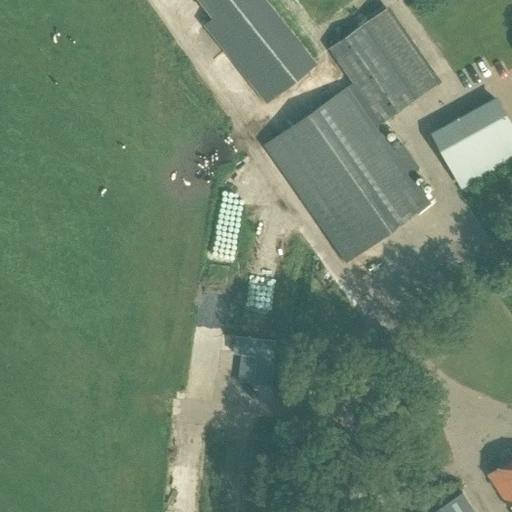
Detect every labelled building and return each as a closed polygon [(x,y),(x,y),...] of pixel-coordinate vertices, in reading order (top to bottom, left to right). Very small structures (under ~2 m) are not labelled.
[(311,76),(306,69),(250,0),(233,0),(222,10),(283,88),(288,95),(311,76)] [(378,9),(323,46),(374,122),(429,85),(378,9)] [(345,262),(419,210),(429,203),(348,87),(264,145),(345,262)] [(431,133),(457,182),(511,152),(511,131),(494,99),(431,133)] [(204,176),(213,183),(229,166),(220,158),(204,176)] [(235,337),(233,353),(241,354),(257,356),(254,384),(270,386),(275,342),(235,337)] [(511,454),(485,472),(511,511),(511,454)] [(447,493),(436,499),(419,511),(478,511),(461,486),(447,493)]
